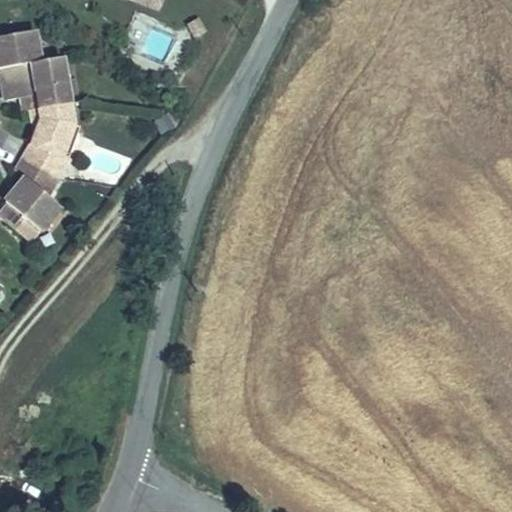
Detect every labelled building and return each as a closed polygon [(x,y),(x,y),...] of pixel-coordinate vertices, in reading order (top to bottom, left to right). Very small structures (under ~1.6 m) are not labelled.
[(43,57),(38,27),(0,33),(0,64),(6,63),(9,79),(42,73),(39,58),(43,57)] [(73,100),(65,54),(43,57),(39,58),(42,73),(9,79),(12,95),(26,92),(35,90),(39,106),(45,105),(73,100)] [(39,106),(35,90),(26,92),(29,108),(35,107),(39,106)] [(65,151),(76,120),(73,100),(45,105),(48,120),(44,120),(40,134),(38,140),(30,153),(32,154),(62,171),(72,153),(65,151)] [(48,120),(45,105),(39,106),(35,107),(40,134),(44,120),(48,120)] [(73,154),(85,123),(76,120),(65,151),(72,153),(73,154)] [(64,203),(48,189),(62,171),(32,154),(30,153),(21,167),(29,174),(10,197),(14,200),(4,212),(26,230),(36,219),(44,226),(64,203)] [(35,238),(44,226),(36,219),(26,230),(35,238)]
